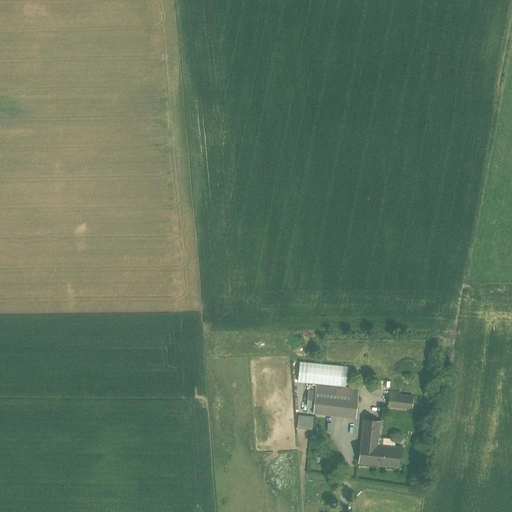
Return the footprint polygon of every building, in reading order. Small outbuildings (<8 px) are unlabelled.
[(345,389),(316,386),(315,393),(308,392),(307,406),(314,407),(313,413),(356,418),(358,397),(344,396),(345,389)] [(413,397),(390,394),(388,406),(412,408),(413,397)] [(296,429),(312,430),(313,416),(298,415),(296,429)] [(364,419),(361,443),(378,444),(381,421),(364,419)] [(361,443),(361,442),(359,463),(399,467),(401,447),(378,444),(361,443)]
